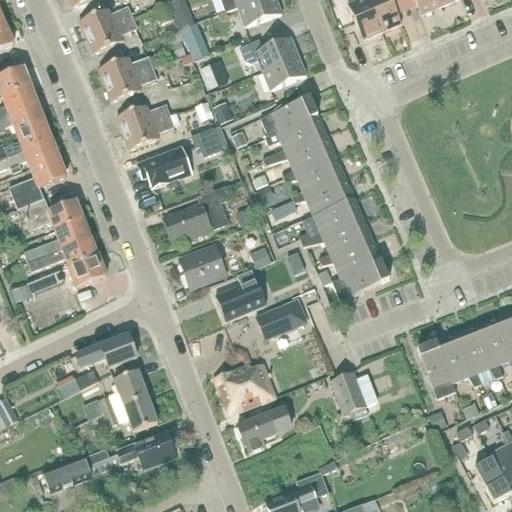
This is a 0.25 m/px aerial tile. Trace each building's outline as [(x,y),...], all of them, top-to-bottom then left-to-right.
[(66,0),(72,11),(98,0),(66,0)] [(118,0),(122,9),(142,0),(118,0)] [(221,0),(227,16),(238,12),(272,0),(221,0)] [(245,32),(282,19),(275,0),(272,0),(238,12),(245,32)] [(363,44),(383,36),(366,0),(348,8),(363,44)] [(396,15),(406,11),(401,0),(366,0),(383,36),(402,28),(396,15)] [(422,19),(441,11),(436,0),(401,0),(406,11),(416,7),(422,19)] [(459,0),(436,0),(441,11),(460,2),(459,0)] [(166,10),(154,15),(160,27),(172,21),(166,10)] [(85,43),(129,24),(124,13),(110,18),(108,12),(77,25),(85,43)] [(189,13),(174,19),(179,32),(194,26),(189,13)] [(129,24),(85,43),(92,59),(123,46),(120,39),(133,34),(129,24)] [(0,54),(13,49),(5,31),(0,33),(0,54)] [(203,42),(187,49),(193,64),(210,57),(203,42)] [(299,61),(291,42),(263,53),(259,45),(241,53),(246,66),(251,68),(258,65),(263,76),(299,61)] [(172,51),(177,62),(184,59),(180,48),(172,51)] [(157,58),(149,61),(153,71),(160,68),(157,58)] [(271,95),(307,80),(299,61),(263,76),(271,95)] [(150,74),(149,73),(146,63),(131,68),(129,62),(98,73),(104,90),(150,74)] [(227,88),(219,69),(201,76),(208,95),(227,88)] [(0,102),(4,101),(31,90),(24,72),(0,81),(0,102)] [(154,84),(150,74),(104,90),(111,107),(141,95),(139,90),(154,84)] [(0,123),(11,119),(38,109),(31,90),(4,101),(7,109),(0,111),(0,123)] [(269,141),(318,119),(310,101),(261,123),(269,140),(269,141)] [(201,125),(213,121),(207,106),(195,110),(201,125)] [(18,138),(45,127),(38,109),(11,119),(0,123),(0,137),(4,136),(3,133),(14,128),(18,138)] [(232,125),(225,109),(214,114),(221,129),(232,125)] [(116,121),(122,138),(167,121),(164,111),(149,117),(146,110),(116,121)] [(174,131),(173,130),(179,127),(176,118),(167,121),(122,138),(128,155),(158,144),(156,138),(172,133),(171,132),(174,131)] [(287,158),(327,140),(318,119),(269,141),(269,140),(264,142),(268,150),(281,144),(285,154),(287,158)] [(55,135),(49,137),(45,127),(18,138),(21,145),(3,152),(2,149),(0,149),(0,165),(25,156),(57,142),(55,135)] [(202,162),(221,155),(212,132),(190,141),(194,152),(198,151),(202,162)] [(242,137),(233,141),(237,153),(247,149),(242,137)] [(285,154),(274,159),(278,167),(289,163),(294,175),(296,179),(336,161),(327,140),(287,158),(285,154)] [(59,162),(55,152),(61,150),(57,142),(25,156),(0,165),(0,175),(10,171),(12,178),(21,175),(18,168),(28,164),(32,173),(59,162)] [(177,184),(191,178),(181,152),(141,168),(136,170),(142,185),(147,183),(152,194),(167,188),(165,183),(175,179),(177,184)] [(274,159),(263,163),(267,171),(278,167),(274,159)] [(305,199),(345,182),(336,161),(296,179),(294,175),(283,180),(286,187),(298,184),(303,196),(305,199)] [(62,163),(60,164),(59,162),(32,173),(35,181),(9,192),(17,213),(44,203),(39,192),(66,181),(64,176),(67,175),(69,172),(66,163),(62,163)] [(255,184),(258,193),(269,188),(265,180),(255,184)] [(314,220),(355,203),(345,182),(305,199),(303,196),(292,200),(295,208),(307,205),(314,220)] [(269,190),(257,195),(261,205),(273,200),(269,190)] [(228,228),(219,207),(228,204),(223,192),(199,202),(203,214),(200,215),(199,211),(163,225),(171,246),(186,241),(187,246),(209,237),(209,235),(228,228)] [(75,206),(48,216),(44,203),(19,213),(29,235),(52,226),(55,235),(82,225),(75,206)] [(323,241),(364,223),(355,203),(314,220),(323,241)] [(286,218),(282,210),(271,215),(275,223),(286,218)] [(249,214),(238,219),(243,233),(254,228),(249,214)] [(332,262),(373,244),(364,223),(323,241),(313,246),(311,241),(310,241),(308,237),(299,241),(304,251),(325,246),(331,258),(332,262)] [(27,266),(89,242),(82,225),(55,235),(59,243),(24,257),(27,266)] [(274,236),(284,232),(281,225),(271,229),(274,236)] [(70,270),(96,260),(89,242),(27,266),(31,276),(66,262),(70,270)] [(341,283),(382,265),(373,244),(332,262),(331,258),(320,263),(323,270),(334,267),(341,283)] [(264,250),(249,256),(255,271),(270,265),(264,250)] [(190,294),(225,280),(214,251),(178,265),(190,294)] [(294,278),(304,274),(297,257),(287,262),(294,278)] [(96,260),(70,270),(69,271),(77,291),(105,280),(97,260),(96,260)] [(340,305),(390,284),(382,265),(341,283),(332,287),(340,305)] [(240,290),(215,301),(225,325),(265,308),(251,274),(236,280),(240,290)] [(28,300),(61,287),(56,276),(23,289),(28,300)] [(319,279),(323,290),(331,287),(326,276),(319,279)] [(23,289),(11,294),(15,305),(28,300),(23,289)] [(296,304),(256,321),(265,344),(305,327),(296,304)] [(511,316),(500,321),(511,352),(511,316)] [(511,352),(500,321),(479,329),(495,371),(500,369),(511,364),(511,352)] [(504,380),(500,369),(495,371),(479,329),(457,338),(474,379),(478,377),(490,372),(497,383),(504,380)] [(483,388),(478,377),(474,379),(457,338),(436,346),(453,387),(469,381),(476,391),(483,388)] [(129,340),(77,360),(81,372),(105,364),(108,373),(137,362),(129,340)] [(457,396),(453,387),(436,346),(418,353),(438,404),(457,396)] [(267,383),(270,382),(269,378),(266,379),(262,370),(251,375),(249,370),(214,384),(228,421),(275,403),(267,383)] [(80,394),(97,386),(92,375),(75,384),(80,394)] [(123,410),(148,400),(138,375),(113,385),(123,410)] [(354,376),(329,386),(342,420),(367,411),(357,383),(354,376)] [(490,396),(481,400),(487,414),(496,410),(490,396)] [(103,418),(114,414),(109,400),(98,405),(103,418)] [(148,400),(123,410),(133,436),(158,426),(148,400)] [(5,402),(0,404),(0,418),(6,431),(17,425),(5,402)] [(473,409),(462,413),(466,422),(477,418),(473,409)] [(286,420),(290,418),(287,411),(237,431),(247,458),(264,452),(262,445),(276,440),(273,432),(289,426),(286,420)] [(114,414),(103,418),(108,431),(119,427),(114,414)] [(439,416),(427,420),(432,435),(445,431),(439,416)] [(489,432),(485,423),(474,429),(478,437),(489,432)] [(65,424),(59,427),(63,435),(69,433),(65,424)] [(468,429),(456,435),(460,443),(472,437),(468,429)] [(511,449),(510,445),(511,443),(511,439),(508,432),(501,435),(504,448),(489,456),(491,459),(511,495),(511,494),(511,449)] [(180,458),(180,455),(179,453),(178,452),(175,451),(171,452),(165,437),(116,456),(120,468),(137,462),(142,474),(174,462),(176,461),(178,460),(180,458)] [(403,451),(399,441),(385,448),(389,457),(403,451)] [(49,497),(93,481),(89,470),(109,463),(105,454),(86,461),(86,460),(41,477),(49,497)] [(493,505),(511,495),(491,459),(474,469),(493,505)] [(300,495),(266,509),(266,511),(318,511),(315,502),(330,496),(323,479),(336,473),(335,472),(333,466),(318,473),(320,477),(297,486),(300,495)]
